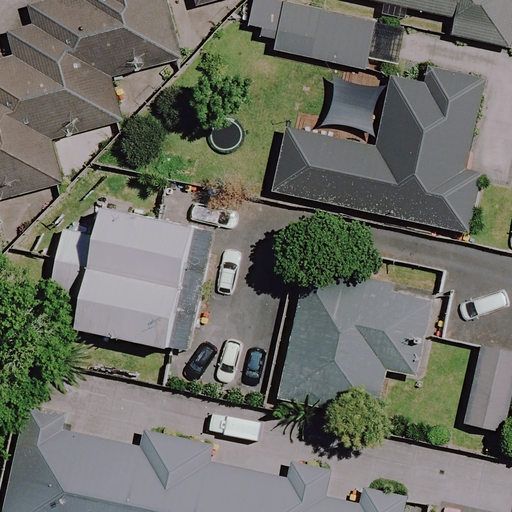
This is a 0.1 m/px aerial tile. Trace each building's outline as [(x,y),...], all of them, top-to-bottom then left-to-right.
[(53,0),(31,6),(37,32),(12,38),(17,60),(0,64),(0,199),(62,184),(51,139),(119,123),(108,79),(181,61),(166,0),(191,0),(194,8),(228,0),(53,0)] [(511,0),(361,0),(383,5),(381,15),(405,20),(407,11),(453,22),(450,36),(511,51),(511,45),(511,0)] [(376,26),(246,4),(242,28),(278,34),(274,56),(368,72),(376,26)] [(469,173),(486,82),(427,71),(424,84),(393,78),(380,149),(290,132),(278,199),(473,236),(484,176),(469,173)] [(197,228),(103,208),(96,239),(62,232),(49,292),(83,299),(76,333),(170,353),(197,228)] [(418,380),(436,294),(356,277),(353,290),(303,279),(277,402),(376,423),(387,373),(418,380)] [(511,385),(511,357),(479,351),(465,428),(503,435),(511,385)] [(403,511),(405,503),(350,491),(357,460),(351,458),(268,440),(219,430),(219,431),(46,394),(39,429),(20,511),(403,511)]
